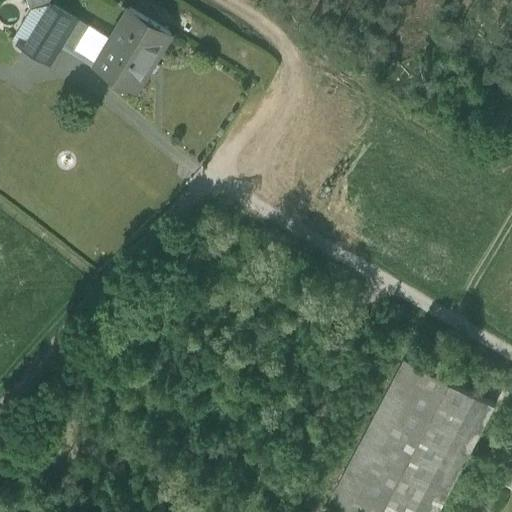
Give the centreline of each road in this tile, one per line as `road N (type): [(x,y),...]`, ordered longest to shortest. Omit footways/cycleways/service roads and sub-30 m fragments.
road 1 (residential): [(211,165),(511,341)]
road 2 (track): [(0,397),(44,339),(211,165)]
road 3 (track): [(237,0),(270,19),(290,47),(280,82),(211,165)]
